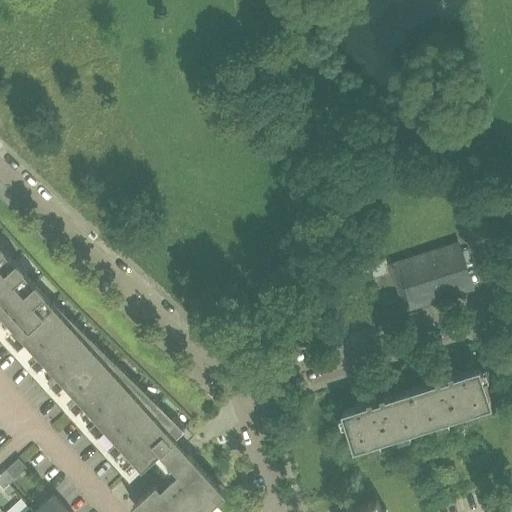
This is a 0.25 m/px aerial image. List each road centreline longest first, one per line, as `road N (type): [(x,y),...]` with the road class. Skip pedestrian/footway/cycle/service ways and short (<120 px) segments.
road 1 (residential): [(238,392),(0,173)]
road 2 (residential): [(238,392),(511,306)]
road 3 (residential): [(282,511),(238,392)]
